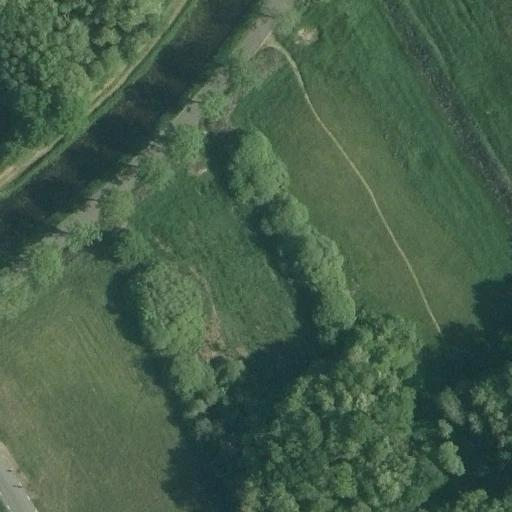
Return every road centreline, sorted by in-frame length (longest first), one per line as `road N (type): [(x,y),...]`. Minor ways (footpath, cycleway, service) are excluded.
road 1 (unclassified): [(0,280),(142,164),(208,97),(282,0)]
road 2 (track): [(180,0),(99,95),(0,184)]
